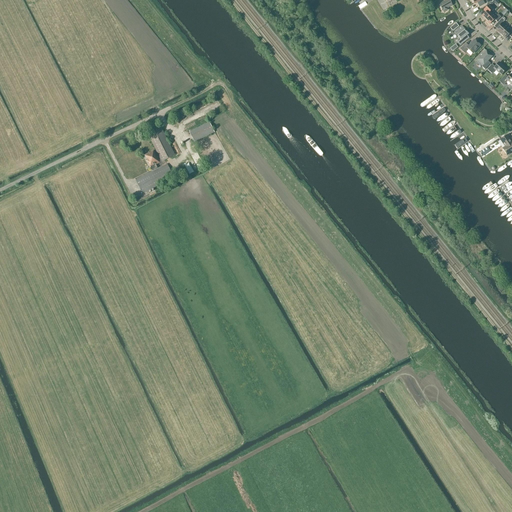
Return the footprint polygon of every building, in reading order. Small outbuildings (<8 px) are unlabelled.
[(449,0),(447,0),(439,5),(443,11),(444,12),(447,10),(447,9),(447,8),(452,5),(449,0)] [(482,16),(486,20),(493,13),(490,11),(492,8),(489,5),(485,9),(487,11),(482,16)] [(495,16),(493,13),(486,20),(489,24),(495,19),(497,21),(501,17),(498,14),(495,16)] [(496,30),(500,35),(507,27),(503,23),(504,21),(502,18),(497,24),(499,26),(496,30)] [(459,27),(456,23),(450,28),(453,31),(459,27)] [(468,34),(464,29),(462,26),(454,32),(458,37),(458,43),(460,45),(466,41),(464,38),(468,34)] [(511,31),(507,27),(500,35),(505,39),(509,35),(511,37),(511,36),(511,31)] [(466,43),(460,49),(465,53),(468,50),(473,54),(480,46),(474,40),(468,46),(466,43)] [(488,61),(492,56),(486,51),(481,56),(478,59),(481,63),(482,62),(484,64),(482,66),(485,69),(490,64),(488,61)] [(501,75),(506,69),(499,63),(495,67),(492,64),(487,69),(492,74),(496,70),(501,75)] [(511,86),(511,74),(507,78),(505,75),(499,82),(504,86),(508,81),(510,83),(510,84),(511,86)] [(209,122),(189,132),(194,143),(215,133),(209,122)] [(175,155),(162,131),(149,137),(159,156),(161,162),(175,155)] [(507,155),(511,151),(511,142),(507,135),(500,140),(505,147),(502,149),(507,155)] [(155,165),(161,162),(159,156),(157,157),(153,151),(144,155),(152,171),(157,168),(155,165)] [(167,165),(135,180),(142,194),(174,178),(167,165)]
